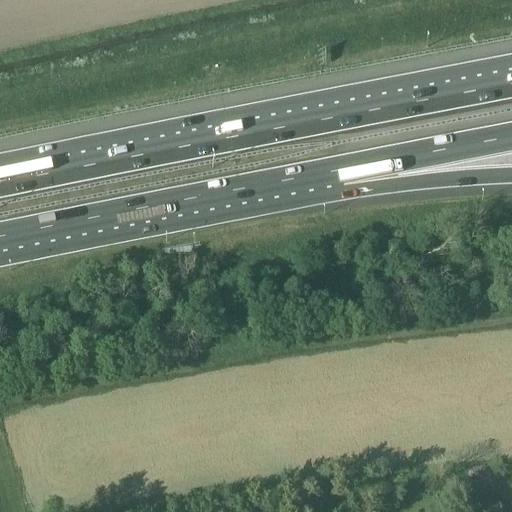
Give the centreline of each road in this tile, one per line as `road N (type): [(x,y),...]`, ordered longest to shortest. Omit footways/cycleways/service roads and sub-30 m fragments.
road 1 (motorway): [(511,84),(0,183)]
road 2 (motorway): [(0,237),(338,169)]
road 3 (motorway): [(338,169),(511,137)]
road 4 (motorway): [(338,169),(511,172)]
